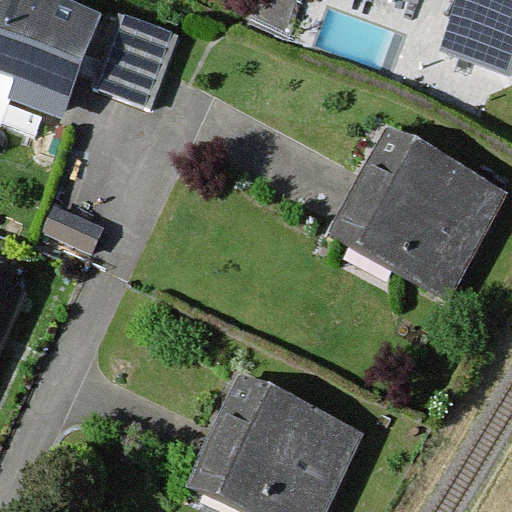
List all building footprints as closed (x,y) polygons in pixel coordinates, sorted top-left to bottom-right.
[(107,28),(35,0),(0,0),(0,87),(19,95),(13,108),(67,129),(107,28)] [(285,18),(288,0),(262,0),(260,13),(285,18)] [(511,0),(465,0),(443,57),(511,84),(511,0)] [(180,48),(119,25),(90,99),(152,122),(180,48)] [(506,201),(420,159),(401,196),(375,183),(348,239),(374,252),(367,268),(453,310),(506,201)] [(13,277),(0,270),(0,345),(22,297),(7,290),(13,277)] [(331,511),(366,443),(279,401),(261,438),(235,426),(207,481),(234,494),(226,510),(230,511),(331,511)]
